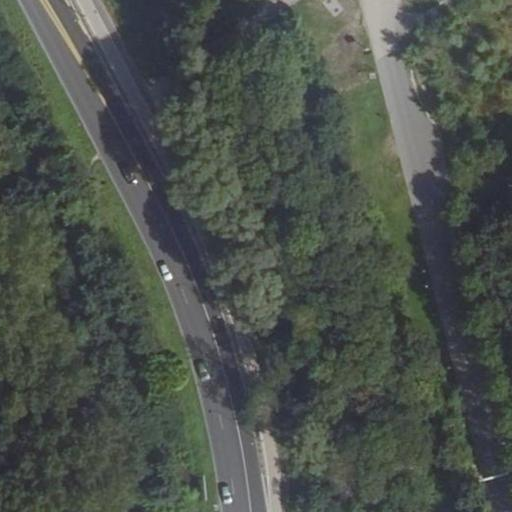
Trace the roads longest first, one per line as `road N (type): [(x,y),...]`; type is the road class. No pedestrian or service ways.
road 1 (secondary): [(33,0),(189,306),(236,511)]
road 2 (secondary): [(258,511),(235,381),(188,241),(63,0)]
